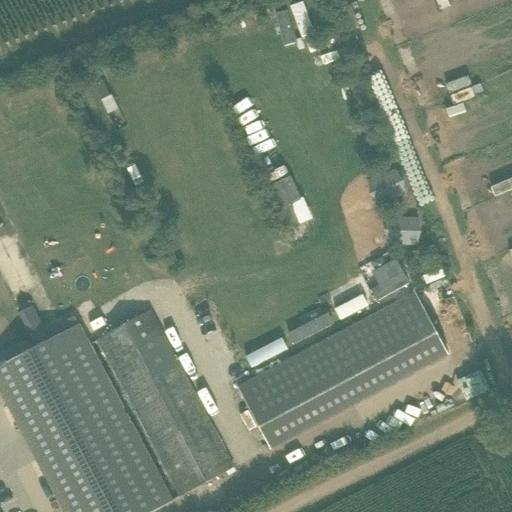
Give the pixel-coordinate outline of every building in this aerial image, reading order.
[(302,37),(330,27),(319,0),(303,0),(290,5),(302,37)] [(346,7),(350,26),(358,25),(355,6),(346,7)] [(156,54),(134,59),(138,79),(160,75),(156,54)] [(217,132),(227,127),(213,98),(202,103),(217,132)] [(255,149),(264,169),(283,161),(274,141),(255,149)] [(293,229),(314,219),(292,175),(271,186),(293,229)] [(266,217),(246,224),(255,248),(275,241),(266,217)] [(0,266),(12,293),(34,283),(17,247),(0,254),(0,266)] [(300,284),(286,290),(291,301),(330,285),(322,264),(296,274),(300,284)] [(407,271),(371,287),(377,300),(413,284),(407,271)] [(415,292),(236,386),(271,451),(449,355),(415,292)] [(185,497),(238,468),(152,310),(100,339),(185,497)] [(0,366),(0,392),(63,511),(151,511),(173,500),(80,324),(0,366)] [(246,355),(251,367),(291,351),(286,339),(246,355)]
